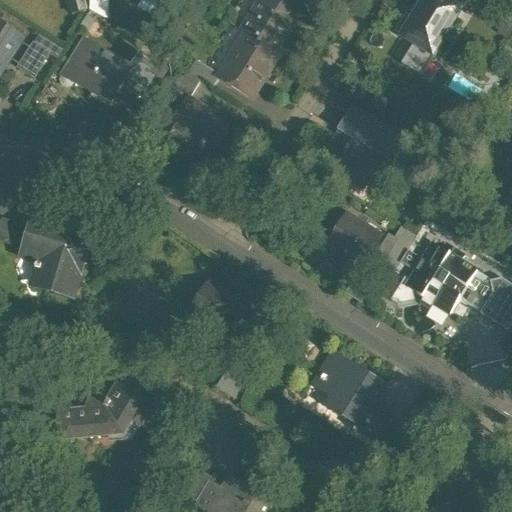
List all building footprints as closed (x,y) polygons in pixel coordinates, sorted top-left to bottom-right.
[(297,12),(278,0),(267,0),(245,38),(247,40),(277,58),(303,15),(297,12)] [(457,9),(441,0),(429,0),(414,24),(407,19),(395,38),(415,51),(403,71),(418,80),(430,60),(435,63),(452,35),(451,35),(464,13),(457,9)] [(441,0),(457,9),(462,0),(441,0)] [(297,12),(303,15),(323,28),(330,17),(304,1),(297,12)] [(0,35),(0,77),(19,47),(0,35)] [(247,40),(222,82),(254,102),(280,59),(277,58),(247,40)] [(49,61),(35,52),(20,76),(35,85),(49,61)] [(133,76),(97,53),(91,62),(76,87),(77,88),(113,110),(120,98),(141,111),(153,91),(157,94),(167,78),(141,62),(133,76)] [(80,57),(63,83),(62,87),(63,90),(65,93),(69,94),(72,93),(75,91),(77,88),(76,87),(91,62),(81,56),(81,57),(80,57)] [(215,94),(222,83),(198,68),(191,79),(203,86),(215,94)] [(191,106),(203,86),(191,79),(182,73),(163,104),(183,116),(190,105),(191,106)] [(191,106),(190,105),(183,116),(168,141),(190,155),(187,160),(204,171),(228,133),(201,116),(203,113),(191,106)] [(385,134),(353,114),(328,154),(338,160),(339,159),(342,161),(344,162),(334,177),(364,196),(372,183),(384,165),(385,165),(395,150),(399,143),(385,134)] [(421,143),(391,123),(385,134),(399,143),(415,153),(421,143)] [(395,169),(403,156),(395,150),(385,165),(384,165),(372,183),(387,193),(400,172),(395,169)] [(511,201),(497,226),(510,234),(505,241),(511,245),(511,201)] [(381,242),(349,221),(328,254),(361,274),(381,242)] [(72,239),(57,235),(58,232),(41,227),(32,260),(44,264),(38,289),(58,294),(59,291),(76,296),(92,242),(73,236),(72,239)] [(389,240),(375,264),(384,270),(385,269),(399,246),(389,240)] [(413,249),(402,242),(399,246),(385,269),(396,276),(413,249)] [(451,261),(434,251),(425,267),(420,264),(413,276),(417,279),(415,286),(415,293),(419,300),(425,305),(421,310),(431,316),(434,311),(451,321),(462,304),(470,303),(468,294),(475,283),(478,277),(462,268),(465,263),(454,256),(451,261)] [(470,303),(462,304),(483,317),(494,298),(492,288),(485,289),(475,283),(468,294),(470,303)] [(412,288),(407,284),(392,307),(399,311),(416,307),(414,299),(417,298),(415,293),(414,290),(414,288),(412,288)] [(511,291),(502,286),(492,288),(494,298),(483,317),(482,319),(509,336),(511,331),(511,291)] [(250,314),(210,290),(189,326),(229,350),(238,334),(250,314)] [(274,329),(250,314),(238,334),(262,349),(274,329)] [(385,395),(338,366),(328,383),(324,380),(319,388),(325,392),(328,390),(330,388),(341,395),(332,411),(362,429),(363,430),(373,415),(385,395)] [(110,411),(102,405),(89,407),(91,419),(62,422),(64,448),(125,442),(134,427),(150,437),(161,420),(120,395),(110,411)] [(395,428),(373,415),(363,430),(362,429),(358,436),(381,450),(395,428)] [(268,511),(231,489),(224,500),(216,511),(268,511)] [(212,493),(200,511),(216,511),(224,500),(212,493)]
